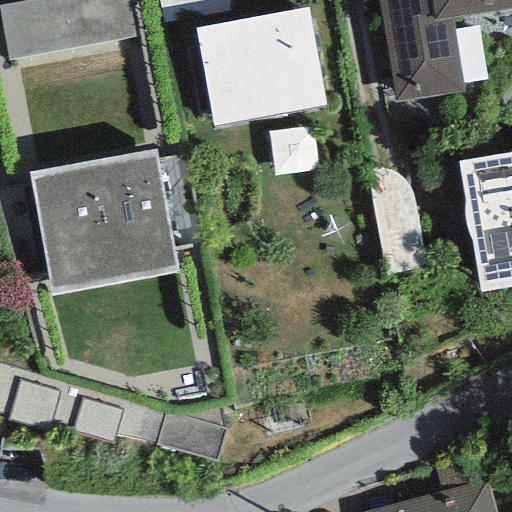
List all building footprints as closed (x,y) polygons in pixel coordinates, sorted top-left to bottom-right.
[(21,0),(0,4),(0,18),(8,61),(135,37),(127,0),(21,0)] [(240,0),(157,0),(162,24),(242,8),(240,0)] [(511,0),(377,0),(395,103),(465,91),(452,18),(511,8),(511,0)] [(308,8),(194,29),(213,127),(326,106),(308,8)] [(155,149),(28,172),(51,295),(176,272),(172,250),(190,247),(173,156),(156,159),(155,149)] [(511,153),(458,162),(479,292),(511,287),(511,153)] [(165,413),(0,363),(0,412),(7,415),(6,420),(47,432),(51,421),(72,427),(71,432),(112,444),(115,434),(155,446),(165,413)] [(496,511),(488,480),(363,511),(496,511)]
